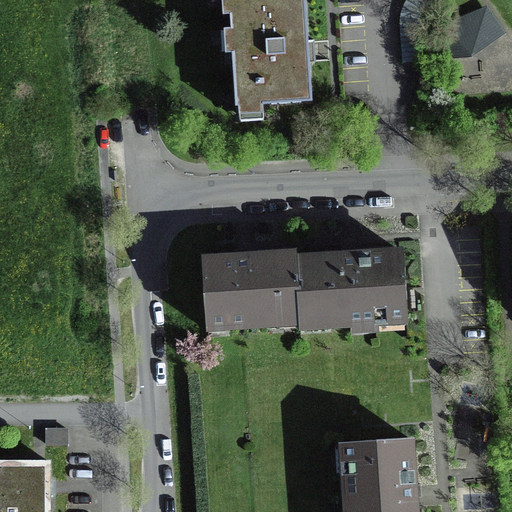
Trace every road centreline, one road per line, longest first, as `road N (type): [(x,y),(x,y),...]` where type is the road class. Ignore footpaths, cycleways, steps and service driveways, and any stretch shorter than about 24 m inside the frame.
road 1 (residential): [(511,182),(140,196)]
road 2 (residential): [(160,511),(140,196)]
